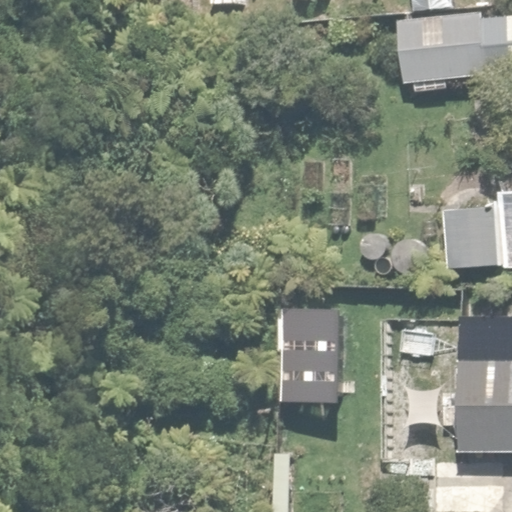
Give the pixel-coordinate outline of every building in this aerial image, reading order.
[(511,7),(397,12),(401,95),(488,91),(486,64),(511,62),(511,7)] [(334,238),(334,174),(285,174),(285,238),(334,238)] [(511,195),(440,197),(441,265),(511,263),(511,195)] [(329,392),(329,304),(270,304),(270,368),(254,368),(254,404),(278,404),(278,392),(329,392)] [(511,449),(511,350),(456,351),(457,450),(511,449)] [(337,411),(276,411),(275,479),(336,480),(337,411)] [(202,499),(265,498),(263,427),(201,428),(202,499)]
